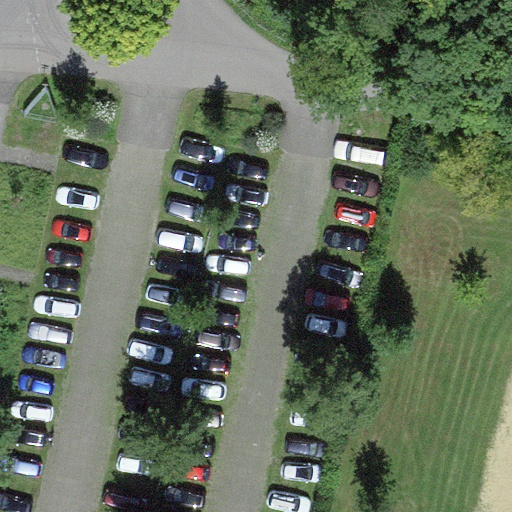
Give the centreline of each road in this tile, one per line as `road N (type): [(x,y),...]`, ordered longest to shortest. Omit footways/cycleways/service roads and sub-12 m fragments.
road 1 (residential): [(234,72),(9,49)]
road 2 (unclassified): [(511,107),(322,86)]
